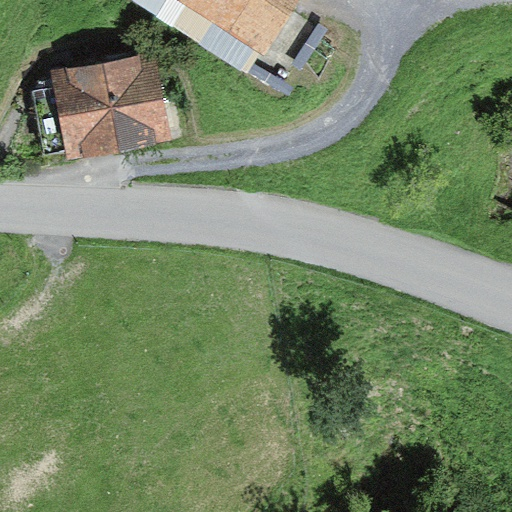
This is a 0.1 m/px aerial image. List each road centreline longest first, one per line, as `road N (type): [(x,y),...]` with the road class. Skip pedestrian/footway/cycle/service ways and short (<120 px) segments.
road 1 (tertiary): [(511,305),(334,242),(160,215),(0,210)]
road 2 (track): [(21,211),(119,171),(300,144),(351,116),(382,67),(385,15),(378,0)]
